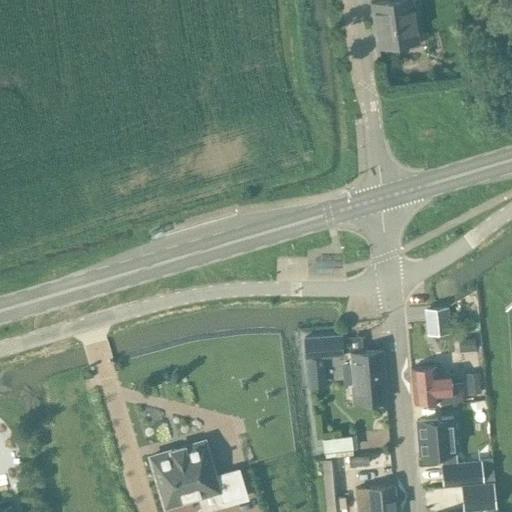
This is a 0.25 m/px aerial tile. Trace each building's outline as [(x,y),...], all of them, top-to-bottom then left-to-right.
[(410,0),(380,0),(372,1),(378,44),(416,39),(410,0)] [(506,24),(504,3),(490,5),(493,25),(506,24)] [(162,227),(151,230),(153,235),(163,232),(162,227)] [(425,307),(427,333),(451,331),(449,305),(425,307)] [(343,353),(342,342),(341,334),(304,336),(305,356),(343,353)] [(382,348),(357,350),(351,351),(352,362),(342,363),(343,382),(352,382),(354,401),(386,398),(382,348)] [(326,385),(323,356),(304,357),(307,386),(326,385)] [(414,400),(439,397),(439,403),(462,400),(460,381),(450,382),(449,369),(435,370),(435,366),(411,368),(414,400)] [(453,416),(416,420),(419,454),(441,452),(444,483),(481,479),(479,459),(457,461),(453,416)] [(357,432),(322,437),(324,451),(359,446),(357,432)] [(204,439),(150,455),(165,504),(167,504),(164,494),(197,485),(200,494),(217,489),(221,503),(245,496),(237,469),(215,476),(204,439)] [(345,452),(345,469),(390,467),(389,451),(345,452)] [(333,456),(321,458),(326,510),(329,510),(329,511),(337,511),(338,509),(338,508),(345,507),(345,495),(337,496),(333,456)] [(492,481),(462,484),(464,508),(494,505),(492,481)] [(396,511),(393,483),(356,487),(358,511),(396,511)] [(0,511),(13,511),(10,500),(0,503),(0,511)]
